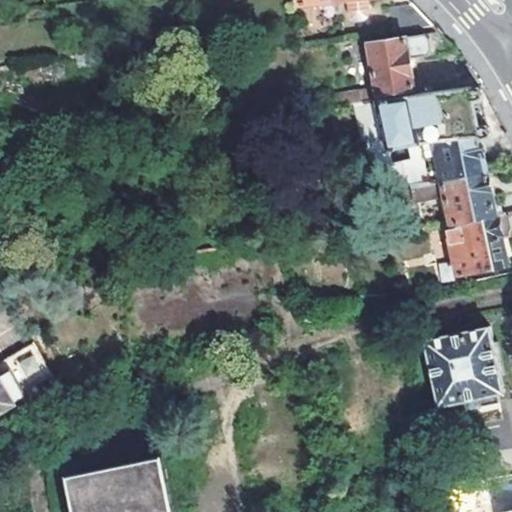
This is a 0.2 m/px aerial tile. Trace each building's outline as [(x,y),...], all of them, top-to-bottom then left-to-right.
[(363,0),(347,0),(349,9),(364,7),(363,0)] [(415,4),(390,9),(393,32),(435,25),(425,14),(415,4)] [(442,32),(371,42),(376,87),(337,93),(338,103),(357,100),(416,93),(411,57),(460,51),(442,32)] [(459,180),(487,174),(480,140),(484,140),(484,138),(487,137),(485,127),(480,127),(476,99),(479,98),(477,89),(473,90),(472,86),(416,93),(357,100),(364,155),(438,144),(443,166),(438,167),(437,164),(428,159),(377,166),(382,188),(413,184),(459,180)] [(459,180),(413,184),(416,198),(449,194),(454,222),(495,214),(487,174),(459,180)] [(495,214),(454,222),(449,223),(459,272),(508,263),(503,236),(511,235),(510,232),(511,232),(511,214),(511,213),(507,215),(506,211),(495,214)] [(491,327),(428,340),(441,405),(482,396),(484,406),(501,402),(499,393),(504,391),(491,327)] [(0,358),(0,413),(29,396),(24,387),(52,370),(34,341),(2,361),(0,358)] [(75,511),(177,511),(165,453),(67,474),(75,511)]
